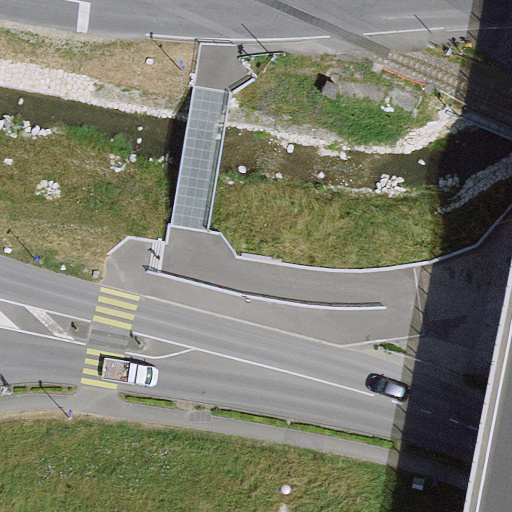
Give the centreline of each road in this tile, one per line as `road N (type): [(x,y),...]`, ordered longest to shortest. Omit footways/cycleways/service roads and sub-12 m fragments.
road 1 (tertiary): [(511,453),(396,404),(106,333),(0,317)]
road 2 (tertiary): [(63,0),(139,14),(210,15),(366,3)]
road 3 (tertiary): [(366,3),(495,0)]
